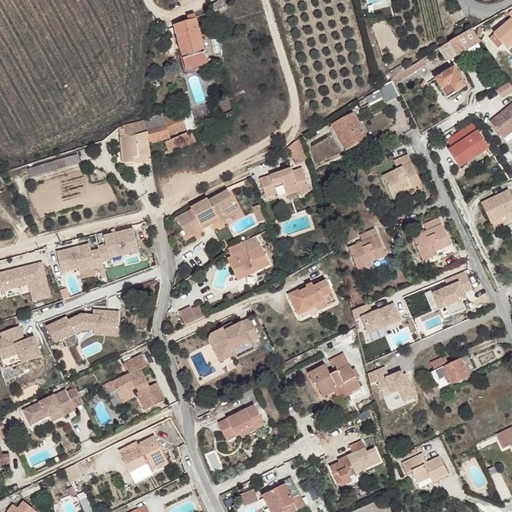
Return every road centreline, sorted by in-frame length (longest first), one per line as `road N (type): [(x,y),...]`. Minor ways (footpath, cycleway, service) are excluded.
road 1 (track): [(0,251),(156,211),(295,133),(296,104),(263,0)]
road 2 (residential): [(217,511),(190,454),(183,402),(160,337),(170,267),(156,211)]
road 3 (residential): [(412,138),(511,328)]
road 4 (unknown): [(170,267),(42,311)]
